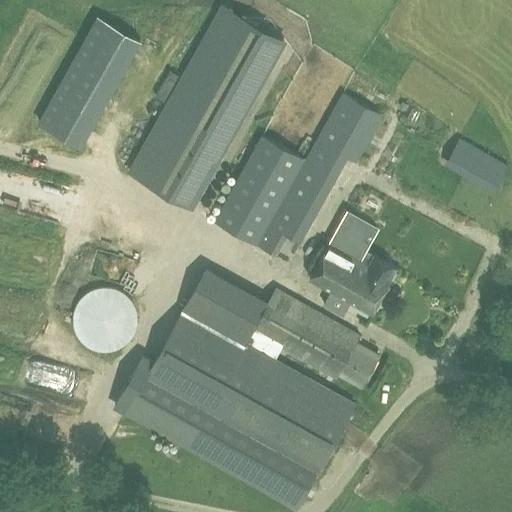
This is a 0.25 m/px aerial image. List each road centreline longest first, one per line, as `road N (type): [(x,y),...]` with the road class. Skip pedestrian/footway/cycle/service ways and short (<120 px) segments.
road 1 (unclassified): [(511,384),(455,375),(414,390),(307,511)]
road 2 (unclassified): [(211,511),(0,472)]
